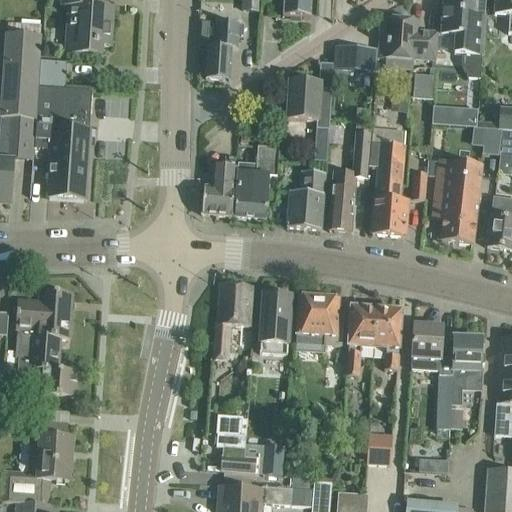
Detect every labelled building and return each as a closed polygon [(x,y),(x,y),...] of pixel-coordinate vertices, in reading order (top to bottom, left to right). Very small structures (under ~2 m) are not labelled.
[(97,0),(63,0),(63,7),(70,7),(67,55),(101,58),(101,56),(94,56),(95,47),(111,48),(113,9),(97,8),(97,0)] [(243,0),(243,13),(258,13),(259,0),(243,0)] [(310,21),(311,0),(283,0),(282,19),(310,21)] [(443,0),(442,13),(441,37),(455,38),(454,52),(454,56),(461,57),(460,65),(468,80),(480,81),(481,58),(482,58),(483,46),(484,26),(471,26),(473,0),(443,0)] [(511,0),(495,0),(494,17),(509,18),(508,32),(508,36),(511,36),(511,0)] [(435,62),(436,56),(437,36),(415,34),(416,24),(388,22),(388,24),(379,23),(378,43),(377,49),(386,49),(386,61),(413,63),(414,61),(435,62)] [(35,141),(39,91),(41,63),(36,63),(38,40),(39,28),(8,26),(7,38),(4,38),(0,101),(0,121),(2,122),(1,143),(0,154),(0,198),(10,199),(12,165),(11,165),(11,161),(30,162),(31,141),(35,141)] [(207,49),(205,81),(229,83),(231,61),(231,50),(238,51),(238,41),(243,41),(244,27),(230,26),(217,26),(215,50),(207,49)] [(337,49),(335,72),(374,75),(376,52),(337,49)] [(67,65),(41,63),(39,91),(65,93),(67,65)] [(432,103),(434,79),(414,78),(413,102),(432,103)] [(328,131),(331,92),(320,91),(320,87),(290,85),(287,123),(316,125),(316,130),(328,131)] [(65,93),(39,91),(35,141),(52,142),(53,128),(88,131),(89,112),(90,95),(65,93)] [(392,97),(390,114),(406,116),(408,99),(392,97)] [(502,132),(511,132),(511,108),(501,107),(499,126),(478,125),(478,128),(477,130),(502,132)] [(478,125),(479,112),(434,110),(433,127),(477,130),(478,128),(478,125)] [(330,214),(328,234),(351,236),(355,180),(367,181),(368,168),(369,168),(372,131),(373,129),(356,127),(352,175),(334,173),(333,186),(332,191),(330,214)] [(53,128),(52,142),(49,180),(47,200),(85,203),(90,131),(88,131),(53,128)] [(372,131),(369,168),(377,169),(375,201),(400,203),(404,148),(406,134),(372,131)] [(511,132),(502,132),(500,157),(511,157),(511,132)] [(279,151),(278,151),(257,149),(255,168),(237,167),(237,176),(233,219),(265,222),(268,179),(277,179),(279,151)] [(314,153),(314,163),(325,164),(326,154),(314,153)] [(428,164),(427,174),(438,175),(432,223),(443,224),(441,244),(473,248),(482,169),(439,164),(439,165),(433,165),(433,156),(429,156),(429,164),(428,164)] [(425,204),(427,174),(428,164),(428,163),(422,162),(421,176),(413,176),(411,203),(425,204)] [(235,170),(225,169),(213,168),(212,191),(204,190),(202,217),(232,219),(235,170)] [(322,213),(325,178),(302,176),(301,195),(289,194),(288,210),(286,230),(321,233),(322,213)] [(511,194),(508,194),(504,221),(490,219),(489,230),(487,250),(511,252),(511,194)] [(400,203),(375,201),(372,238),(404,240),(407,203),(400,203)] [(249,329),(251,310),(252,290),(220,287),(217,327),(216,327),(214,363),(227,363),(229,328),(249,329)] [(77,374),(58,373),(60,341),(69,342),(72,296),(40,293),(39,305),(17,304),(15,332),(18,333),(16,361),(18,361),(16,396),(75,401),(77,374)] [(292,307),(290,307),(291,299),(263,297),(263,305),(260,305),(257,346),(260,346),(259,355),(287,357),(287,348),(289,348),(292,307)] [(296,337),(296,345),(324,347),(340,349),(341,337),(343,317),(338,317),(339,302),(299,300),(297,320),(296,337)] [(361,350),(374,351),(377,313),(351,311),(348,355),(345,379),(358,380),(361,356),(361,350)] [(401,315),(377,313),(374,351),(386,352),(385,373),(397,374),(401,315)] [(0,399),(11,400),(13,368),(0,367),(0,337),(6,338),(8,316),(0,315),(0,399)] [(441,363),(441,350),(442,330),(414,328),(413,348),(411,372),(438,373),(439,363),(441,363)] [(511,340),(503,340),(499,407),(496,407),(495,438),(511,438),(511,340)] [(485,359),(481,358),(482,342),(453,341),(452,379),(450,405),(450,409),(461,410),(462,394),(482,395),(483,375),(480,375),(480,368),(485,367),(485,359)] [(438,378),(437,405),(450,405),(452,379),(438,378)] [(449,432),(450,415),(450,409),(450,405),(437,405),(436,432),(449,432)] [(223,437),(223,450),(221,474),(257,477),(259,461),(244,460),(247,421),(240,420),(217,419),(215,436),(223,437)] [(17,506),(47,508),(49,483),(69,484),(72,442),(67,441),(68,427),(30,425),(29,440),(40,441),(38,477),(3,474),(1,505),(17,506)] [(368,435),(367,467),(390,468),(391,436),(368,435)] [(264,449),(262,477),(282,478),(283,450),(264,449)] [(511,511),(511,474),(489,473),(486,511),(511,511)] [(293,481),(292,492),(314,494),(315,483),(293,481)] [(313,510),(312,511),(330,511),(332,483),(315,482),(315,483),(314,494),(313,510)] [(220,489),(219,504),(227,505),(226,511),(260,511),(260,507),(313,510),(314,494),(292,492),(261,490),(261,493),(240,491),(220,489)] [(338,496),(337,511),(367,511),(368,498),(338,496)] [(405,511),(456,511),(457,506),(406,502),(405,511)]
